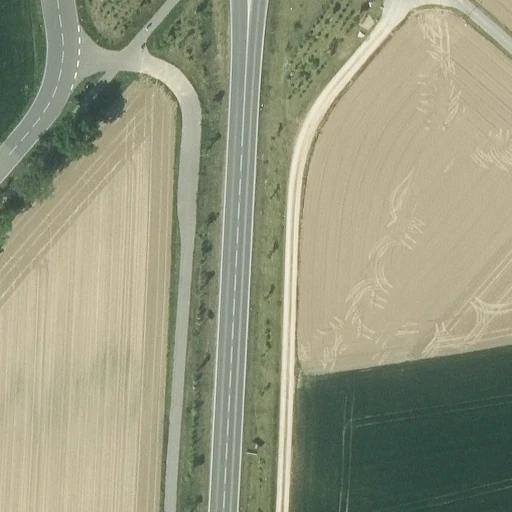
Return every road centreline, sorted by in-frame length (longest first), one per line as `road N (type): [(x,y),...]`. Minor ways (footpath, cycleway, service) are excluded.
road 1 (track): [(171,511),(191,186),(187,104),(179,82),(153,66),(63,59)]
road 2 (track): [(402,0),(312,120),(294,160),(280,511)]
road 3 (secondary): [(224,511),(249,0)]
road 4 (tertiary): [(58,0),(63,59),(56,89),(0,167)]
